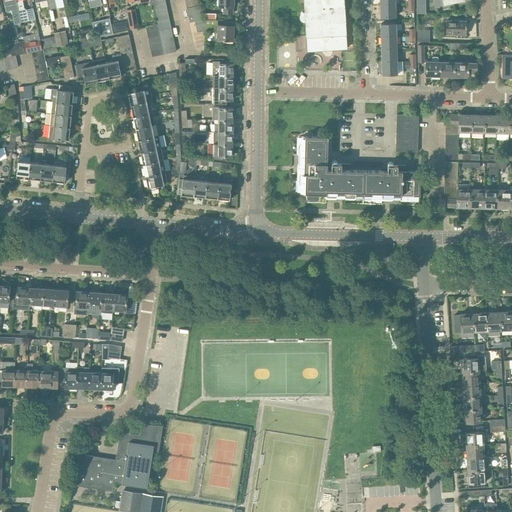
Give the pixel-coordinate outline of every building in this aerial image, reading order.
[(3,0),(6,12),(12,11),(14,19),(17,21),(20,20),(18,8),(16,1),(15,0),(3,0)] [(18,8),(24,7),(22,0),(15,0),(16,1),(18,8)] [(38,0),(39,2),(47,0),(48,9),(49,9),(46,0),(38,0)] [(87,0),(90,8),(102,6),(100,0),(87,0)] [(234,7),(233,0),(218,0),(218,6),(223,6),(223,14),(232,14),(233,7),(234,7)] [(303,0),(305,12),(302,12),(300,13),(301,19),(302,20),(305,20),(306,35),(306,36),(307,36),(307,50),(307,51),(346,49),(345,21),(344,5),(343,5),(342,0),(303,0)] [(166,4),(154,7),(155,12),(167,10),(166,4)] [(394,4),(380,4),(381,18),(395,17),(394,4)] [(187,8),(190,22),(195,21),(197,32),(198,32),(198,31),(205,31),(206,20),(202,20),(199,5),(187,8)] [(137,27),(134,9),(127,10),(121,12),(123,26),(129,25),(130,29),(137,27)] [(167,10),(155,12),(156,18),(168,16),(167,10)] [(158,25),(169,22),(168,16),(156,18),(158,25)] [(95,38),(100,37),(100,36),(112,34),(109,18),(92,22),(95,38)] [(206,20),(205,31),(211,32),(211,26),(218,26),(217,40),(224,40),(224,41),(226,41),(226,40),(233,40),(233,25),(218,25),(218,20),(206,20)] [(466,21),(446,20),(445,34),(465,35),(466,21)] [(159,30),(171,27),(169,22),(158,25),(159,30)] [(381,36),(395,36),(395,23),(381,24),(381,36)] [(159,31),(159,30),(158,25),(146,27),(147,33),(159,31)] [(159,30),(159,31),(160,36),(172,33),(171,27),(159,30)] [(27,53),(31,52),(42,49),(42,48),(40,39),(38,29),(33,30),(34,34),(24,36),(27,52),(27,53)] [(429,42),(429,30),(417,30),(417,41),(429,42)] [(160,36),(159,31),(147,33),(148,39),(160,36)] [(160,36),(161,42),(173,39),(172,33),(160,36)] [(55,36),(56,45),(57,46),(72,43),(71,39),(67,40),(65,34),(55,36)] [(118,43),(130,40),(129,34),(117,37),(118,43)] [(17,42),(21,53),(27,52),(24,36),(23,37),(24,41),(17,42)] [(56,45),(55,36),(54,37),(54,36),(40,39),(42,48),(56,45)] [(161,42),(160,36),(148,39),(150,45),(162,42),(161,42)] [(395,49),(395,36),(381,36),(381,49),(395,49)] [(95,38),(88,39),(90,47),(102,45),(100,37),(95,38)] [(79,49),(90,47),(88,39),(87,40),(81,41),(78,42),(79,49)] [(163,47),(174,45),(173,39),(161,42),(162,42),(163,47)] [(118,43),(119,49),(131,46),(130,40),(118,43)] [(21,53),(17,42),(9,44),(12,56),(15,55),(21,53)] [(163,48),(163,47),(162,42),(150,45),(151,51),(163,48)] [(2,46),(4,58),(9,56),(12,56),(9,44),(2,46)] [(163,47),(163,48),(164,54),(176,51),(174,45),(163,47)] [(56,46),(43,49),(44,55),(44,56),(58,53),(56,46)] [(132,52),(131,46),(119,49),(120,54),(132,52)] [(164,54),(163,48),(151,51),(152,56),(164,54)] [(31,52),(33,58),(44,55),(43,49),(42,49),(31,52)] [(396,61),(395,49),(381,49),(382,62),(396,61)] [(134,58),(132,52),(120,54),(122,60),(134,58)] [(60,56),(61,60),(64,78),(74,76),(69,54),(60,56)] [(120,73),(136,69),(135,63),(123,66),(122,60),(120,54),(112,55),(111,61),(106,62),(109,78),(121,76),(120,73)] [(511,54),(501,54),(501,76),(511,76),(511,54)] [(15,55),(12,56),(9,56),(12,68),(18,67),(15,55)] [(33,58),(34,64),(45,61),(44,56),(44,55),(33,58)] [(4,58),(6,70),(12,68),(9,56),(4,58)] [(439,76),(440,61),(438,61),(438,59),(437,57),(432,57),(431,59),(431,61),(425,61),(425,76),(439,76)] [(135,63),(134,58),(122,60),(123,66),(135,63)] [(34,64),(35,69),(47,67),(45,61),(34,64)] [(97,81),(94,65),(93,61),(76,64),(78,76),(83,75),(85,83),(97,81)] [(233,63),(219,63),(219,62),(212,61),(211,75),(214,75),(214,76),(233,76),(233,63)] [(396,61),(382,62),(382,75),(396,74),(396,61)] [(439,76),(453,77),(454,62),(440,61),(439,76)] [(97,81),(109,78),(106,62),(94,65),(97,81)] [(454,62),(453,77),(468,77),(468,72),(475,73),(475,62),(454,62)] [(35,69),(36,75),(48,73),(47,67),(35,69)] [(177,96),(176,72),(169,74),(169,84),(171,84),(172,96),(177,96)] [(48,73),(36,75),(38,81),(49,79),(48,73)] [(233,88),(233,76),(214,76),(214,87),(233,88)] [(7,85),(10,97),(16,95),(14,84),(7,85)] [(71,87),(59,85),(58,89),(57,89),(51,88),(50,99),(52,101),(72,103),(73,91),(71,91),(71,87)] [(20,91),(20,98),(25,98),(32,99),(31,90),(30,86),(19,87),(20,91)] [(232,99),(233,88),(214,87),(213,104),(227,104),(227,100),(232,99)] [(128,93),(130,105),(149,101),(152,100),(150,89),(144,90),(144,89),(128,93)] [(71,115),(72,103),(52,101),(51,113),(71,115)] [(152,113),(150,105),(149,101),(130,105),(133,117),(152,113)] [(21,102),(21,111),(25,110),(25,109),(32,108),(32,103),(25,103),(25,102),(21,102)] [(212,120),(218,120),(232,120),(232,107),(212,107),(212,120)] [(70,127),(71,115),(51,113),(50,125),(70,127)] [(133,117),(135,128),(151,125),(154,124),(152,113),(133,117)] [(458,131),(471,131),(471,114),(458,114),(451,114),(450,122),(458,123),(458,129),(458,131)] [(471,131),(483,132),(484,115),(471,114),(471,131)] [(483,132),(496,132),(496,115),(484,115),(483,132)] [(496,132),(508,132),(509,115),(496,115),(496,132)] [(232,132),(232,120),(218,120),(218,124),(214,124),(214,132),(218,132),(232,132)] [(70,127),(50,125),(48,141),(62,143),(62,139),(69,139),(70,127)] [(135,128),(138,140),(158,136),(158,135),(154,136),(151,125),(135,128)] [(232,144),(232,132),(218,132),(218,144),(232,144)] [(160,148),(158,136),(138,140),(140,152),(160,148)] [(334,198),(334,195),(363,196),(364,170),(349,169),(350,163),(337,163),(337,162),(337,161),(336,161),(335,160),(334,160),(333,160),(332,161),(331,162),(331,163),(331,169),(323,169),(323,156),(327,156),(328,137),(302,136),(300,193),(306,193),(306,194),(306,195),(306,196),(307,197),(308,197),(309,197),(317,198),(318,196),(318,193),(325,193),(325,198),(334,198)] [(232,144),(218,144),(213,144),(213,159),(218,159),(226,159),(226,156),(232,156),(232,144)] [(163,160),(160,148),(140,152),(142,164),(163,160)] [(40,180),(52,181),(54,164),(47,164),(47,161),(42,160),(42,163),(40,180)] [(142,164),(145,175),(164,171),(166,171),(163,160),(142,164)] [(28,178),(30,162),(18,161),(16,177),(28,178)] [(42,163),(30,162),(28,178),(40,180),(42,163)] [(54,162),(54,164),(52,181),(64,182),(66,163),(54,162)] [(390,199),(390,196),(420,197),(420,171),(406,171),(406,165),(393,165),(393,164),(393,163),(392,162),(391,162),(390,162),(389,162),(388,163),(387,164),(387,170),(364,170),(363,196),(381,196),(381,199),(390,199)] [(175,169),(170,170),(171,175),(178,178),(180,168),(175,169)] [(164,171),(145,175),(147,187),(151,187),(151,190),(158,188),(157,185),(166,183),(164,171)] [(178,178),(177,194),(181,194),(181,195),(193,196),(195,180),(178,178)] [(205,197),(217,199),(219,180),(207,178),(207,181),(205,197)] [(207,181),(195,180),(193,196),(205,197),(207,181)] [(219,180),(217,199),(229,200),(229,197),(232,197),(233,191),(230,191),(231,181),(219,180)] [(470,189),(456,188),(456,192),(444,192),(444,198),(448,198),(447,207),(469,207),(470,189)] [(483,189),(470,189),(469,207),(482,207),(483,189)] [(496,189),(483,189),(482,207),(496,208),(496,189)] [(509,190),(496,189),(496,208),(509,208),(509,190)] [(0,284),(0,301),(8,302),(9,285),(0,284)] [(14,288),(12,308),(28,309),(29,303),(30,287),(17,286),(17,288),(14,288)] [(43,288),(30,287),(29,303),(41,304),(43,288)] [(55,289),(43,288),(41,304),(54,305),(55,289)] [(55,289),(54,305),(67,306),(68,290),(55,289)] [(88,307),(89,291),(76,290),(75,306),(88,307)] [(101,292),(89,291),(88,307),(100,308),(101,292)] [(114,293),(101,292),(100,308),(100,312),(112,313),(112,309),(114,293)] [(114,293),(112,309),(126,310),(125,313),(133,313),(134,300),(126,300),(126,294),(114,293)] [(511,310),(499,311),(500,330),(511,329),(511,310)] [(499,311),(486,312),(487,331),(500,330),(499,311)] [(474,331),(487,331),(486,312),(473,313),(474,331)] [(460,315),(453,315),(454,327),(460,327),(461,332),(474,331),(473,313),(459,313),(460,315)] [(110,333),(122,335),(123,329),(111,327),(110,333)] [(122,335),(110,333),(109,339),(121,341),(122,335)] [(120,352),(107,350),(106,356),(119,358),(120,352)] [(461,371),(479,370),(486,370),(485,357),(483,355),(477,356),(477,358),(460,359),(461,371)] [(492,369),(496,369),(501,369),(501,361),(495,361),(495,362),(492,362),(492,369)] [(26,386),(38,386),(38,370),(32,370),(33,364),(27,364),(26,370),(26,386)] [(64,387),(77,387),(77,367),(58,367),(58,380),(65,381),(64,387)] [(89,388),(89,372),(89,368),(77,367),(77,387),(89,388)] [(101,372),(100,388),(113,388),(113,383),(118,383),(119,373),(119,368),(101,367),(101,372)] [(2,385),(14,385),(14,369),(2,369),(2,385)] [(14,385),(26,386),(26,370),(14,369),(14,385)] [(38,370),(38,386),(50,386),(51,380),(57,380),(58,371),(38,370)] [(479,383),(479,370),(461,371),(462,384),(479,383)] [(89,388),(100,388),(101,372),(89,372),(89,388)] [(462,384),(462,397),(480,396),(479,383),(462,384)] [(462,397),(463,409),(481,408),(480,396),(462,397)] [(481,408),(463,409),(464,422),(482,421),(481,408)] [(146,487),(152,452),(158,453),(162,426),(141,422),(140,423),(139,434),(120,431),(116,459),(85,454),(83,464),(75,463),(72,483),(112,489),(113,482),(121,483),(146,487)] [(465,445),(483,444),(482,431),(464,432),(465,445)] [(487,444),(483,444),(465,445),(466,458),(483,457),(483,450),(488,450),(487,444)] [(484,469),(483,457),(466,458),(466,470),(484,469)] [(484,469),(466,470),(467,483),(485,482),(484,469)] [(132,511),(160,511),(162,497),(143,494),(122,491),(119,510),(132,511)]
